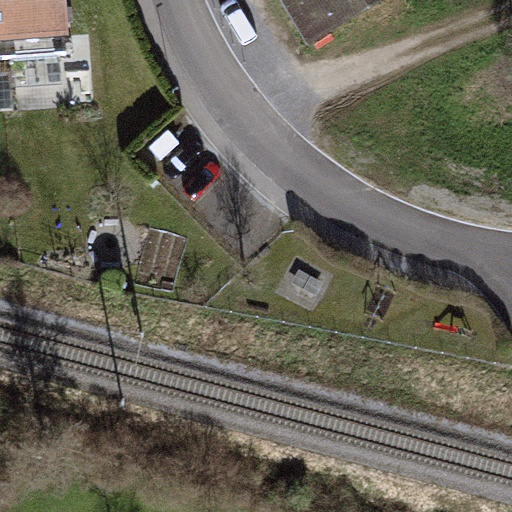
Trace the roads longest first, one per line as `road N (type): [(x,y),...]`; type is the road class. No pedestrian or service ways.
road 1 (residential): [(181,0),(234,104),(306,174),(410,233),(511,261)]
road 2 (track): [(234,104),(511,17)]
